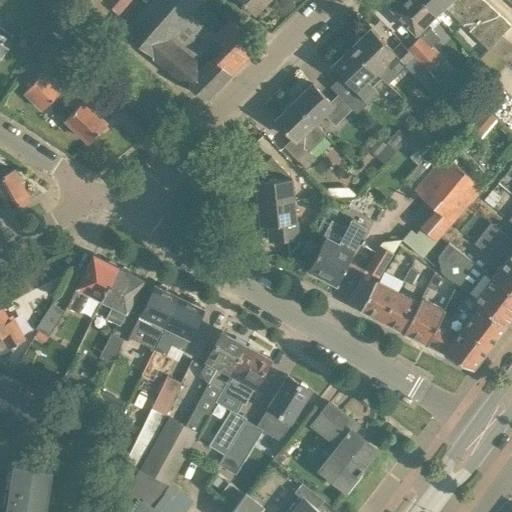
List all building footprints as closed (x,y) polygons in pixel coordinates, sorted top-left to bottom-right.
[(63,5),(56,0),(47,0),(44,5),(57,15),(63,5)] [(165,38),(199,0),(200,0),(203,1),(204,0),(152,0),(142,13),(130,26),(124,33),(204,96),(231,70),(216,55),(202,68),(165,38)] [(267,0),(237,0),(252,15),(267,0)] [(424,24),(433,15),(419,0),(397,0),(389,8),(417,36),(404,48),(413,57),(421,65),(427,72),(441,59),(430,47),(439,39),(424,24)] [(507,24),(481,0),(419,0),(433,15),(442,6),(479,42),(469,53),(475,59),(484,50),(499,33),(507,24)] [(231,70),(240,61),(257,44),(229,19),(225,25),(202,5),(193,15),(226,45),(216,55),(231,70)] [(13,37),(0,28),(0,55),(7,46),(13,37)] [(394,75),(408,61),(413,57),(404,48),(399,43),(390,51),(368,28),(349,47),(381,80),(390,71),(394,75)] [(511,43),(499,33),(484,50),(503,67),(511,57),(511,43)] [(372,88),(381,80),(349,47),(330,65),(340,76),(329,87),(336,94),(349,109),(354,114),(376,92),(372,88)] [(503,67),(484,50),(475,59),(468,67),(487,85),(503,67)] [(44,71),(41,74),(24,92),(43,111),(49,104),(89,143),(107,124),(94,111),(98,107),(76,87),(77,85),(70,78),(61,87),(44,71)] [(333,125),(349,109),(336,94),(328,103),(310,85),(293,101),(313,123),(322,114),(333,125)] [(313,123),(293,101),(274,120),(292,138),(284,147),(306,169),(316,160),(308,152),(325,135),(313,123)] [(485,111),(466,133),(477,143),(496,121),(485,111)] [(386,143),(387,144),(395,151),(408,138),(398,129),(386,143)] [(375,157),(386,145),(379,140),(369,151),(375,157)] [(387,144),(386,145),(375,157),(384,164),(395,151),(387,144)] [(422,257),(431,247),(442,234),(482,188),(444,154),(429,172),(413,191),(435,209),(415,234),(411,230),(402,240),(422,257)] [(253,181),(256,204),(291,201),(289,172),(270,157),(260,165),(262,180),(253,181)] [(0,197),(2,196),(9,209),(29,198),(13,169),(0,175),(0,197)] [(326,199),(339,198),(338,189),(326,189),(326,199)] [(484,200),(493,207),(500,198),(492,191),(484,200)] [(294,239),(291,201),(256,204),(258,226),(268,225),(269,241),(294,239)] [(335,284),(366,227),(350,218),(343,232),(328,224),(322,237),(306,268),(335,284)] [(481,235),(511,259),(511,240),(490,224),(481,235)] [(492,275),(511,291),(511,259),(481,235),(474,244),(500,264),(492,275)] [(466,295),(468,296),(505,326),(511,317),(511,291),(492,275),(491,276),(449,244),(438,257),(440,271),(467,293),(466,295)] [(376,277),(392,253),(380,246),(364,270),(376,277)] [(101,301),(118,267),(93,254),(67,307),(78,313),(88,294),(101,301)] [(143,280),(118,267),(101,301),(114,308),(108,320),(119,325),(143,280)] [(410,269),(403,282),(411,286),(418,273),(410,269)] [(382,272),(376,283),(374,282),(359,310),(381,321),(395,293),(397,294),(403,283),(382,272)] [(433,275),(426,287),(434,291),(441,279),(433,275)] [(150,355),(153,349),(177,297),(152,285),(139,315),(152,321),(138,350),(150,355)] [(416,305),(397,294),(395,293),(381,321),(402,332),(417,305),(416,305)] [(451,317),(464,327),(489,347),(505,326),(468,296),(451,317)] [(189,338),(203,309),(177,297),(153,349),(150,355),(144,367),(158,374),(171,345),(184,351),(190,339),(189,338)] [(419,300),(416,305),(417,305),(402,332),(426,344),(441,316),(443,311),(419,300)] [(48,336),(64,312),(52,303),(35,329),(38,330),(35,336),(45,342),(48,336)] [(0,354),(11,349),(10,347),(23,341),(10,316),(6,317),(0,305),(0,354)] [(464,327),(451,317),(449,319),(441,316),(426,344),(448,356),(464,327)] [(448,356),(472,368),(489,347),(464,327),(448,356)] [(210,382),(221,388),(244,346),(220,332),(205,360),(218,367),(210,382)] [(111,364),(123,339),(110,333),(98,358),(111,364)] [(269,360),(244,346),(221,388),(219,391),(243,405),(269,360)] [(125,461),(142,469),(169,417),(166,416),(181,383),(167,376),(125,461)] [(280,440),(310,390),(287,376),(257,426),(280,440)] [(0,425),(2,426),(17,392),(0,384),(0,425)] [(43,404),(17,392),(2,426),(27,438),(43,404)] [(127,401),(116,396),(108,412),(120,417),(127,401)] [(326,400),(309,421),(340,444),(322,467),(346,486),(358,472),(361,474),(364,470),(361,467),(375,449),(351,430),(356,424),(326,400)] [(137,511),(153,511),(169,484),(170,484),(207,413),(197,407),(187,426),(169,417),(142,469),(125,506),(137,511)] [(224,434),(234,441),(247,420),(236,414),(224,434)] [(286,457),(279,451),(273,458),(280,464),(286,457)] [(5,511),(45,511),(52,468),(14,462),(5,511)] [(298,497),(288,510),(286,511),(263,511),(261,510),(264,507),(246,493),(230,511),(322,511),(318,508),(323,501),(302,484),(294,493),(298,497)]
